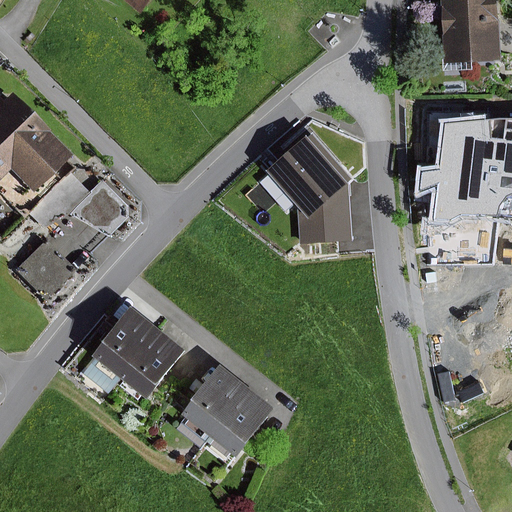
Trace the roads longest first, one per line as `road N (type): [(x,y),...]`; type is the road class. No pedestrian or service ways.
road 1 (residential): [(455,511),(418,412),(382,176),(377,69)]
road 2 (residential): [(0,425),(172,218)]
road 3 (residential): [(172,218),(299,101),(377,69)]
road 4 (residential): [(0,38),(172,218)]
